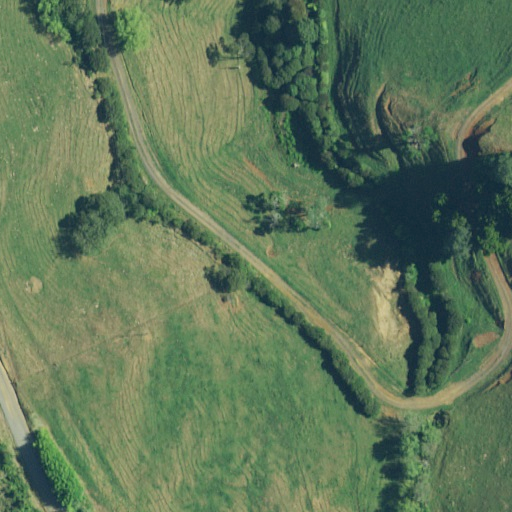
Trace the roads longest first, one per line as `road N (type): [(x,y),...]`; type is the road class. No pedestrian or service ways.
road 1 (track): [(511,106),(486,135),(510,263),(504,324),(484,396),(425,431),(358,399),(321,348),(136,169),(76,0)]
road 2 (unclassified): [(0,397),(46,511)]
